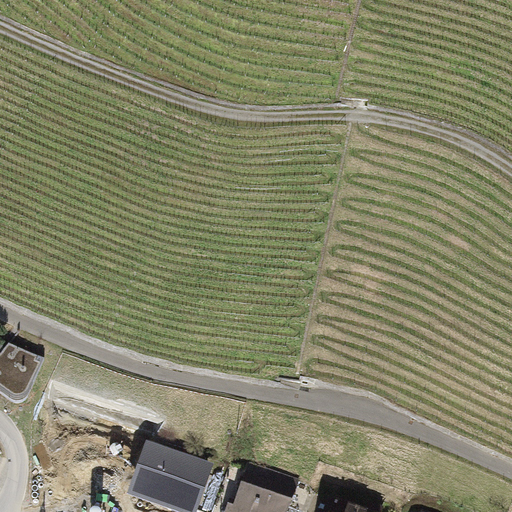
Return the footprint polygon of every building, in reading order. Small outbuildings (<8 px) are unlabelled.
[(35,363),(38,357),(10,344),(0,357),(0,356),(0,392),(11,401),(15,402),(20,402),(24,400),(27,396),(41,366),(35,363)] [(102,446),(73,434),(62,461),(92,473),(102,446)] [(215,462),(155,440),(137,489),(198,510),(215,462)] [(284,511),(295,478),(251,464),(235,511),(284,511)] [(385,511),(387,509),(329,493),(323,511),(385,511)]
